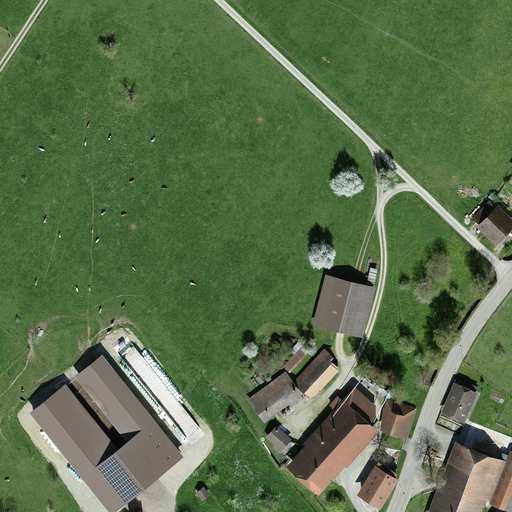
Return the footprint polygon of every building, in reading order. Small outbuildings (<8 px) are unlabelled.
[(511,221),(498,207),(476,227),(495,247),(511,230),(511,221)] [(370,288),(328,278),(318,321),(359,331),(370,288)] [(182,456),(103,357),(79,376),(132,442),(119,453),(65,386),(33,412),(113,511),(182,456)] [(339,371),(324,359),(300,388),(314,400),(339,371)] [(361,378),(362,379),(364,379),(365,379),(366,379),(368,378),(368,377),(369,376),(369,375),(369,373),(368,372),(367,371),(365,371),(364,371),(363,372),(362,373),(361,374),(361,375),(361,376),(361,378)] [(284,373),(247,399),(265,425),(303,398),(284,373)] [(368,383),(369,384),(371,385),(372,385),(373,385),(375,384),(375,383),(376,382),(376,380),(376,379),(375,378),(374,377),(372,377),(371,377),(370,377),(369,378),(368,380),(368,381),(368,382),(368,383)] [(377,388),(378,389),(380,389),(381,389),(382,389),(383,388),(384,387),(385,386),(385,385),(384,383),(384,382),(383,381),(381,381),(380,381),(378,382),(377,383),(377,384),(377,385),(377,387),(377,388)] [(478,392),(456,383),(442,414),(464,423),(478,392)] [(353,385),(283,464),(314,491),(372,426),(368,422),(380,409),(353,385)] [(411,409),(393,403),(384,431),(403,436),(411,409)] [(293,443),(274,427),(264,439),(283,455),(293,443)] [(501,459),(456,441),(428,511),(479,511),(484,500),(511,511),(511,450),(506,448),(501,459)] [(398,477),(379,465),(360,494),(379,506),(398,477)] [(175,482),(167,488),(172,493),(179,488),(175,482)]
